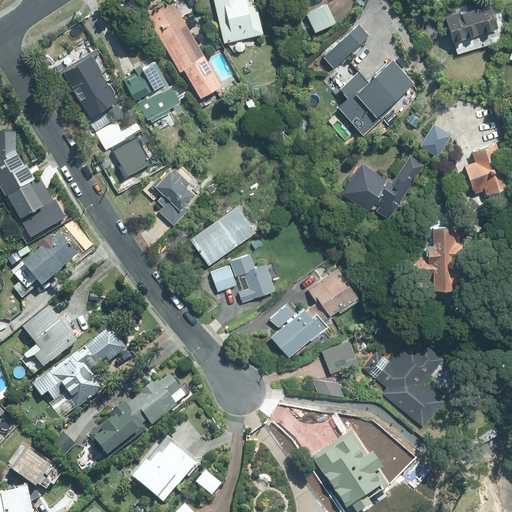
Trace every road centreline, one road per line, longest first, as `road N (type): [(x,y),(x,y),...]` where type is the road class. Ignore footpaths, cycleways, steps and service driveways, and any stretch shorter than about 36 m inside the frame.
road 1 (residential): [(238,386),(103,213),(0,34)]
road 2 (unknown): [(387,0),(457,138)]
